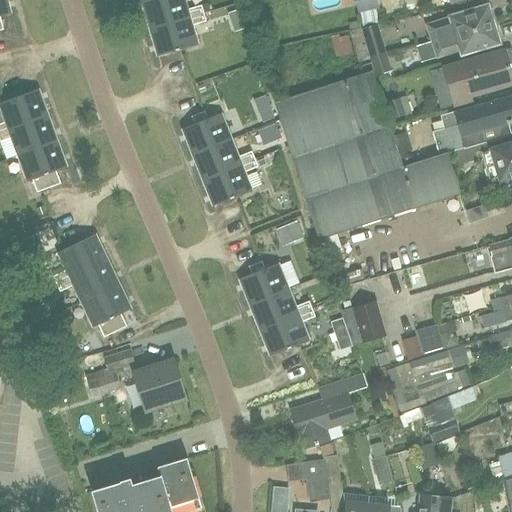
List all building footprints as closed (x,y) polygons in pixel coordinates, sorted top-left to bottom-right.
[(0,0),(0,31),(4,30),(0,17),(11,14),(7,0),(0,0)] [(204,14),(202,6),(188,10),(185,0),(156,0),(142,4),(150,30),(204,14)] [(431,41),(492,23),(491,20),(495,19),(492,10),(488,11),(487,7),(466,13),(465,10),(448,15),(451,23),(439,26),(438,22),(426,25),(431,41)] [(365,12),(366,24),(383,23),(382,11),(365,12)] [(204,14),(150,30),(158,57),(199,45),(193,26),(206,22),(204,14)] [(431,41),(436,57),(461,50),(462,54),(498,44),(497,40),(501,39),(498,30),(494,31),(492,23),(431,41)] [(362,29),(369,55),(386,51),(378,24),(362,29)] [(208,52),(228,47),(223,26),(203,31),(208,52)] [(386,51),(369,55),(376,76),(392,70),(386,51)] [(504,51),(460,63),(443,68),(449,88),(454,106),(471,101),(470,96),(511,84),(511,63),(509,51),(504,53),(504,51)] [(362,75),(274,102),(277,112),(283,132),(292,158),(293,158),(294,163),(301,184),(319,240),(459,195),(449,161),(446,153),(440,155),(401,168),(389,127),(390,127),(378,88),(375,80),(372,72),(362,75)] [(0,133),(48,116),(39,90),(0,103),(0,107),(6,123),(0,124),(0,133)] [(439,154),(446,152),(472,145),(490,140),(511,134),(508,124),(511,122),(511,96),(457,112),(440,117),(444,129),(432,132),(439,154)] [(229,131),(222,114),(208,119),(205,112),(192,117),(195,125),(182,130),(193,156),(232,140),(229,131)] [(0,133),(0,142),(11,138),(18,156),(58,141),(48,116),(0,133)] [(277,124),(268,127),(274,142),(283,139),(277,124)] [(232,140),(193,156),(203,181),(255,160),(252,152),(239,157),(236,150),(232,140)] [(511,175),(511,145),(507,147),(506,143),(492,147),(490,140),(472,145),(474,154),(480,152),(489,182),(511,175)] [(18,156),(27,182),(33,180),(37,193),(61,184),(56,171),(67,167),(58,141),(18,156)] [(203,181),(213,207),(253,191),(245,172),(258,167),(255,160),(203,181)] [(11,185),(0,191),(0,200),(15,193),(11,185)] [(486,217),(482,207),(467,212),(470,222),(486,217)] [(108,260),(96,235),(58,253),(66,271),(54,277),(57,284),(108,260)] [(496,272),(503,270),(511,267),(511,239),(488,246),(496,272)] [(57,284),(61,292),(73,286),(81,303),(120,284),(108,260),(57,284)] [(289,290),(279,264),(265,269),(262,262),(249,267),(252,275),(239,280),(250,306),(289,290)] [(81,303),(93,328),(99,325),(104,338),(127,327),(121,314),(132,309),(120,284),(81,303)] [(289,290),(250,306),(260,331),(312,310),(309,302),(296,307),(289,290)] [(510,295),(490,301),(493,313),(511,307),(511,290),(509,292),(510,295)] [(351,347),(362,344),(387,337),(376,300),(353,308),(341,311),(351,347)] [(511,307),(493,313),(493,314),(480,317),(484,328),(496,325),(511,321),(511,307)] [(312,310),(260,331),(270,356),(310,341),(302,322),(315,317),(312,310)] [(343,319),(331,323),(334,332),(346,328),(343,319)] [(444,350),(437,327),(436,327),(436,326),(415,332),(422,356),(444,350)] [(511,329),(511,330),(510,331),(490,337),(490,338),(478,342),(482,355),(511,346),(511,329)] [(107,369),(85,376),(92,399),(121,389),(117,374),(123,372),(123,369),(135,365),(129,350),(103,358),(107,369)] [(470,385),(465,370),(454,373),(447,351),(408,363),(408,364),(387,371),(401,412),(412,409),(426,403),(458,390),(470,385)] [(155,369),(153,363),(143,367),(144,372),(134,375),(145,409),(182,397),(172,363),(155,369)] [(330,385),(313,390),(314,391),(318,390),(322,401),(291,410),(303,449),(328,441),(325,429),(355,420),(347,394),(367,388),(363,376),(362,376),(362,375),(360,376),(330,385)] [(459,433),(454,419),(455,419),(452,410),(482,398),(477,386),(431,404),(431,405),(421,410),(428,428),(427,428),(432,443),(459,433)] [(505,480),(511,477),(511,453),(497,458),(499,462),(505,480)] [(323,458),(327,484),(331,510),(345,507),(336,455),(323,458)] [(374,460),(373,460),(379,485),(392,482),(386,457),(374,460)] [(187,511),(201,508),(186,458),(157,467),(160,477),(129,487),(127,480),(120,482),(120,483),(91,492),(97,511),(187,511)] [(327,497),(322,461),(302,463),(305,480),(309,480),(311,499),(327,497)] [(499,484),(484,490),(491,509),(506,503),(499,484)] [(285,511),(288,489),(274,488),(271,511),(285,511)] [(449,511),(451,499),(419,497),(417,511),(449,511)] [(366,511),(368,504),(347,502),(346,511),(366,511)]
